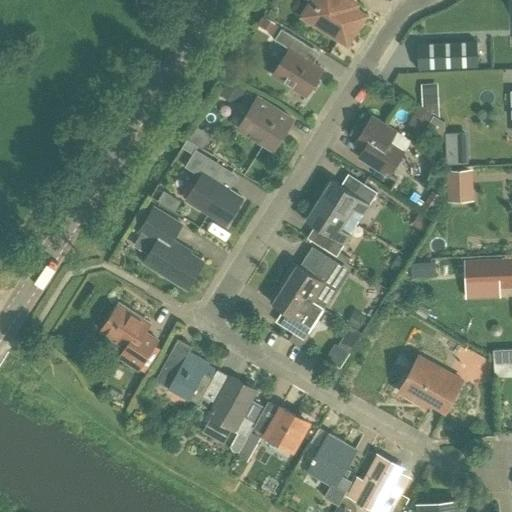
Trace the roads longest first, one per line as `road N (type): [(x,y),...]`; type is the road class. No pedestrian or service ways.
road 1 (residential): [(511,511),(509,473),(476,475),(204,323),(403,7),(422,0)]
road 2 (secondary): [(0,331),(211,0)]
